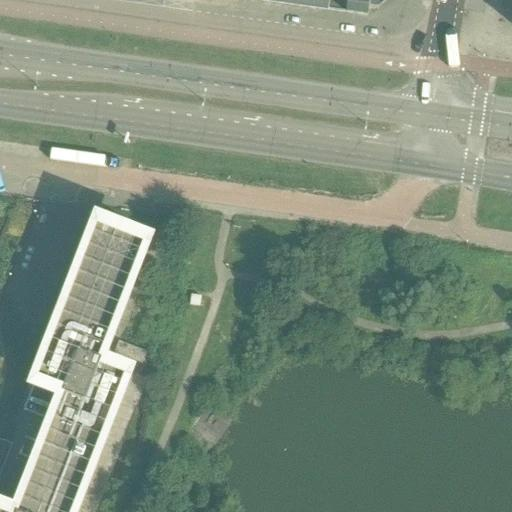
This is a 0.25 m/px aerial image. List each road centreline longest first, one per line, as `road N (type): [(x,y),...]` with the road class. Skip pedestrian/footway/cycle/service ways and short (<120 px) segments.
road 1 (secondary): [(432,117),(0,54)]
road 2 (secondary): [(0,104),(424,159)]
road 3 (unclassified): [(0,165),(382,220)]
road 4 (unclassified): [(440,54),(77,0)]
